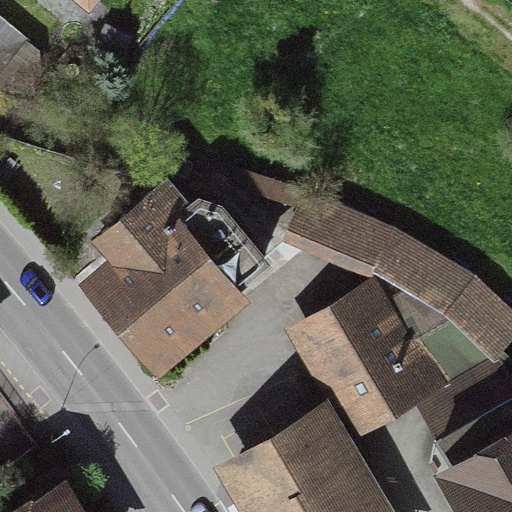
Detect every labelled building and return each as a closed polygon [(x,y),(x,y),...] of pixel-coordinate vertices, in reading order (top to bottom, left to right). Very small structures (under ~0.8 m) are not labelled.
[(93,0),(71,0),(85,11),(93,0)] [(0,81),(30,43),(0,18),(0,81)] [(261,298),(164,178),(88,239),(109,265),(79,289),(155,382),(261,298)] [(511,312),(469,267),(386,225),(362,262),(441,306),(410,344),(438,390),(492,357),(511,333),(511,312)] [(374,283),(308,323),(363,417),(414,387),(422,400),(438,390),(410,344),(374,283)] [(380,511),(317,406),(220,463),(249,511),(380,511)] [(511,511),(511,417),(429,463),(456,511),(511,511)] [(80,511),(62,481),(10,511),(80,511)]
